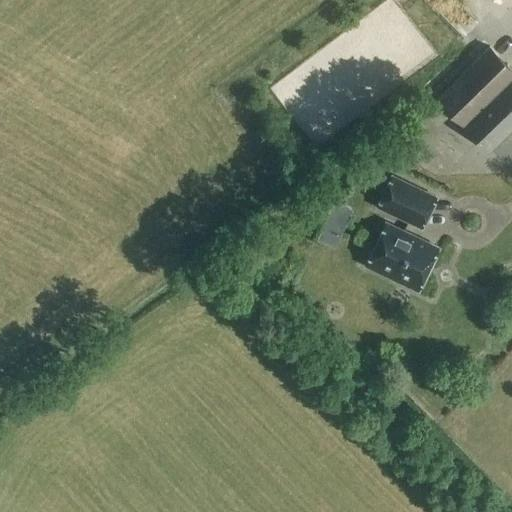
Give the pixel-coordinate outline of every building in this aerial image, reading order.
[(490,152),(511,129),(511,68),(489,46),(460,75),(437,98),(490,152)] [(405,155),(420,141),(406,127),(391,141),(405,155)] [(422,225),(436,196),(392,175),(378,204),(422,225)] [(418,288),(438,246),(386,221),(366,263),(418,288)] [(301,272),(307,250),(283,244),(277,265),(301,272)]
